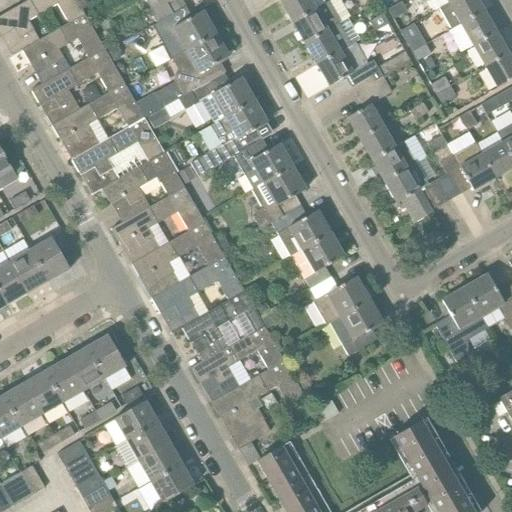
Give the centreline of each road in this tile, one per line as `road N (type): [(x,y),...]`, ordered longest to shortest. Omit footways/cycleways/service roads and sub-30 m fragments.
road 1 (residential): [(398,290),(232,0)]
road 2 (residential): [(249,511),(121,289)]
road 3 (residential): [(121,289),(7,90)]
road 4 (residential): [(121,289),(0,358)]
road 5 (residential): [(398,290),(411,294),(511,235)]
